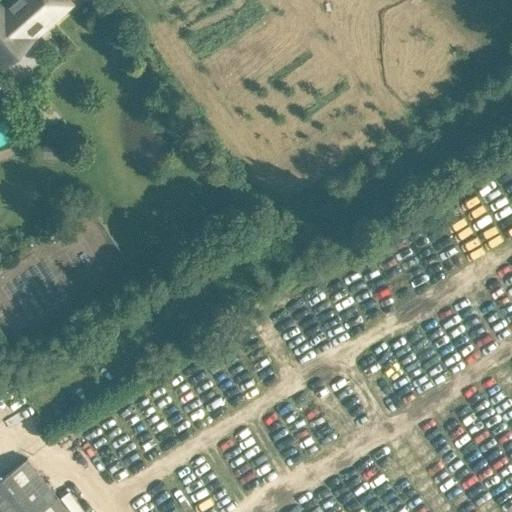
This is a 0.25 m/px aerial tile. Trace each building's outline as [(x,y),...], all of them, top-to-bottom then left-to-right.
[(71,3),(68,0),(13,0),(4,9),(0,5),(0,58),(3,63),(71,3)] [(62,132),(61,149),(78,150),(79,133),(62,132)] [(43,140),(43,159),(57,159),(58,140),(43,140)] [(93,338),(86,328),(80,333),(79,331),(17,373),(25,388),(42,377),(43,379),(72,362),(71,360),(91,348),(87,342),(93,338)] [(0,511),(70,511),(28,458),(0,479),(0,511)]
